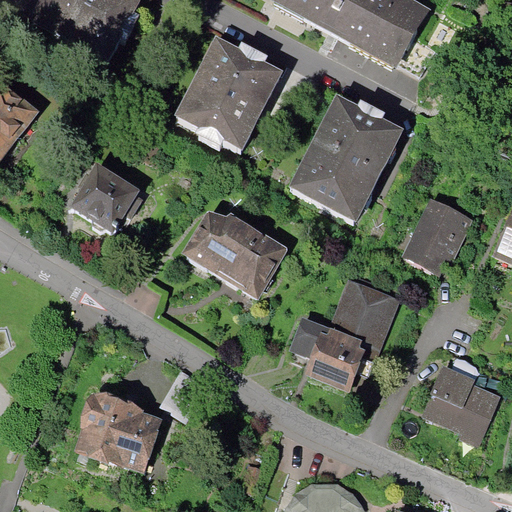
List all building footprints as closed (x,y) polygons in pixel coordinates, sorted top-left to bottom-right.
[(137,7),(122,0),(116,0),(116,1),(114,0),(39,0),(37,5),(42,8),(30,30),(31,31),(34,26),(54,37),(52,41),(84,58),(86,53),(106,64),(104,68),(105,69),(116,47),(122,49),(132,30),(132,28),(127,26),(137,7)] [(436,23),(393,0),(285,0),(277,16),(403,84),(436,23)] [(244,138),(250,125),(263,101),(267,102),(276,84),(258,74),(261,69),(240,58),(237,64),(214,52),(213,53),(218,55),(207,75),(203,72),(186,105),(190,108),(180,127),(175,125),(175,126),(199,138),(196,144),(217,154),(220,149),(238,158),(247,140),(244,138)] [(0,160),(30,122),(0,97),(0,160)] [(367,196),(373,185),(395,142),(375,132),(378,127),(359,117),(356,122),(334,111),(334,112),(338,114),(327,136),(323,134),(299,179),(303,181),(294,198),(290,196),(290,197),(350,228),(367,196)] [(84,182),(77,193),(83,197),(71,215),(90,226),(90,232),(98,237),(103,235),(109,238),(120,220),(127,224),(138,207),(131,203),(132,201),(94,178),(90,186),(84,182)] [(442,261),(447,264),(466,226),(431,209),(403,265),(433,280),(442,261)] [(511,273),(511,217),(491,265),(511,273)] [(187,265),(188,264),(254,303),(280,259),(229,228),(224,236),(206,226),(183,262),(187,265)] [(306,379),(346,395),(359,361),(369,365),(377,345),(379,344),(394,307),(347,288),(332,326),(334,327),(330,338),(301,327),(286,364),(301,370),(304,363),(311,366),(306,379)] [(468,392),(470,388),(440,375),(429,401),(439,405),(430,424),(476,444),(473,451),(475,452),(495,404),(468,392)] [(182,425),(202,392),(181,379),(161,413),(182,425)] [(145,464),(160,419),(99,398),(98,395),(96,396),(97,399),(82,442),(145,464)] [(360,511),(349,501),(349,500),(334,491),(309,491),(294,501),(295,502),(282,511),(360,511)]
